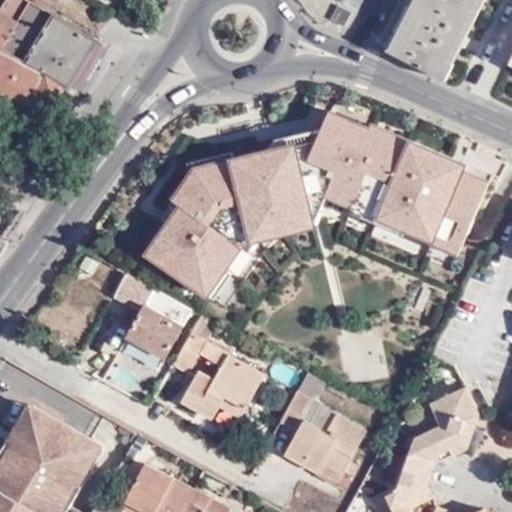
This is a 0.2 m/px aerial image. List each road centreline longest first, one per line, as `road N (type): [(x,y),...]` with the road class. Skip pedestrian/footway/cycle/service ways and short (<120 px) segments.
road 1 (secondary): [(0,302),(147,103)]
road 2 (unclassified): [(350,59),(511,134)]
